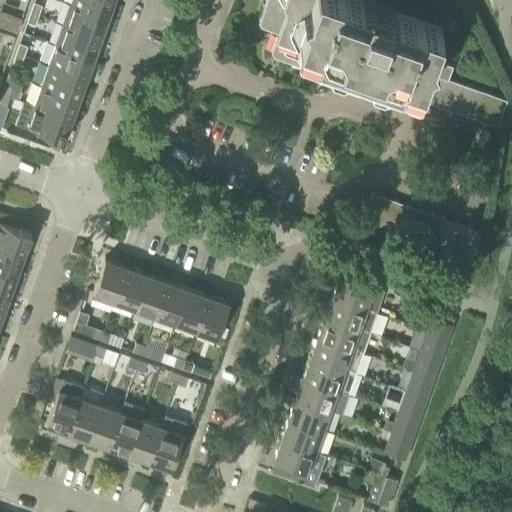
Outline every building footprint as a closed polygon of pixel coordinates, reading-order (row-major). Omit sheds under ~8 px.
[(108,16),(113,0),(72,0),(71,4),(108,16)] [(265,0),(259,21),(261,26),(265,28),(277,32),(271,51),(273,56),(292,63),(294,58),(312,64),(310,69),(333,77),(340,56),(348,59),(353,57),(371,96),(420,114),(425,100),(434,74),(446,78),(448,79),(453,65),(431,57),(442,28),(391,10),(392,8),(369,0),(368,2),(362,0),(265,0)] [(34,2),(30,12),(38,15),(42,5),(34,2)] [(100,36),(108,16),(71,4),(64,24),(100,36)] [(35,24),(38,15),(30,12),(27,21),(35,24)] [(20,22),(8,17),(4,28),(17,32),(20,22)] [(93,57),(100,36),(64,24),(57,45),(93,57)] [(19,43),(16,52),(24,55),(27,46),(19,43)] [(86,77),(93,57),(57,45),(50,65),(86,77)] [(20,65),(24,55),(16,52),(12,62),(20,65)] [(44,80),(48,60),(40,59),(35,78),(44,80)] [(79,98),(86,77),(50,65),(42,85),(79,98)] [(434,74),(425,100),(437,105),(446,78),(434,74)] [(448,79),(446,78),(437,105),(449,109),(458,82),(448,79)] [(470,87),(458,82),(449,109),(461,113),(470,87)] [(5,84),(1,93),(9,96),(13,87),(5,84)] [(71,118),(79,98),(42,85),(35,105),(71,118)] [(483,91),(470,87),(461,113),(473,118),(483,91)] [(495,95),(483,91),(473,118),(485,122),(495,95)] [(0,103),(6,106),(9,96),(1,93),(0,96),(0,103)] [(507,100),(495,95),(485,122),(497,126),(507,100)] [(71,118),(35,105),(24,101),(17,119),(20,124),(35,129),(37,135),(43,132),(64,139),(71,118)] [(383,196),(371,192),(361,218),(374,223),(383,196)] [(383,196),(374,223),(386,227),(395,200),(383,196)] [(395,200),(386,227),(398,231),(408,205),(395,200)] [(408,205),(398,231),(410,236),(420,209),(408,205)] [(420,209),(410,236),(423,240),(432,213),(420,209)] [(432,213),(423,240),(435,244),(444,218),(432,213)] [(444,218),(435,244),(447,249),(457,222),(444,218)] [(0,220),(0,244),(24,253),(31,231),(0,220)] [(457,222),(447,249),(459,253),(469,226),(457,222)] [(469,226),(459,253),(472,257),(480,230),(469,226)] [(0,267),(16,273),(24,253),(0,244),(0,267)] [(113,299),(125,265),(104,258),(92,292),(113,299)] [(134,306),(146,272),(125,265),(113,299),(134,306)] [(0,290),(9,293),(16,273),(0,267),(0,290)] [(155,314),(167,280),(146,272),(134,306),(155,314)] [(339,273),(331,294),(365,306),(376,311),(384,289),(339,273)] [(175,321),(187,287),(167,280),(155,314),(175,321)] [(196,328),(208,294),(187,287),(175,321),(196,328)] [(0,313),(2,314),(9,293),(0,290),(0,313)] [(229,302),(208,294),(196,328),(217,336),(229,302)] [(358,327),(365,306),(331,294),(324,315),(358,327)] [(368,330),(358,327),(324,315),(317,335),(360,351),(362,346),(365,345),(368,337),(366,335),(368,330)] [(428,329),(437,332),(448,336),(453,323),(441,319),(440,324),(431,321),(428,329)] [(100,339),(103,330),(94,327),(92,336),(100,339)] [(111,333),(103,330),(100,339),(108,341),(111,333)] [(442,352),(448,336),(437,332),(432,344),(424,341),(421,350),(440,357),(442,352)] [(360,351),(317,335),(310,356),(353,371),(354,368),(358,366),(361,358),(358,356),(360,351)] [(140,353),(143,345),(135,342),(132,350),(140,353)] [(106,347),(98,344),(95,353),(103,356),(106,347)] [(151,348),(143,345),(140,353),(149,356),(151,348)] [(163,352),(151,348),(149,356),(160,360),(163,352)] [(439,360),(440,357),(421,350),(418,358),(426,360),(422,372),(414,369),(414,370),(433,377),(440,360),(439,360)] [(135,367),(138,359),(130,356),(127,364),(135,367)] [(181,368),(184,359),(176,356),(173,365),(181,368)] [(353,371),(310,356),(302,376),(336,388),(346,392),(347,387),(351,386),(353,378),(351,375),(353,371)] [(147,362),(138,359),(135,367),(144,370),(147,362)] [(192,362),(184,359),(181,368),(190,370),(192,362)] [(428,393),(433,377),(414,370),(413,372),(421,375),(417,385),(409,382),(406,390),(425,397),(427,393),(428,393)] [(177,382),(179,373),(171,371),(168,379),(177,382)] [(188,376),(179,373),(177,382),(185,385),(188,376)] [(336,388),(302,376),(295,396),(329,408),(341,413),(348,393),(346,392),(336,388)] [(62,377),(46,422),(67,430),(79,396),(83,384),(62,377)] [(425,397),(406,390),(404,397),(412,400),(410,406),(385,396),(383,404),(419,417),(425,401),(424,401),(425,397)] [(88,437),(100,403),(79,396),(67,430),(88,437)] [(329,408),(295,396),(288,417),(322,429),(329,408)] [(108,444),(120,410),(100,403),(88,437),(108,444)] [(129,452),(141,418),(120,410),(108,444),(129,452)] [(314,449),(322,429),(288,417),(281,437),(314,449)] [(150,459),(162,425),(141,418),(129,452),(150,459)] [(395,422),(392,431),(411,438),(413,434),(415,429),(395,422)] [(182,432),(162,425),(150,459),(170,466),(182,432)] [(410,441),(411,438),(392,431),(389,438),(397,441),(393,453),(385,450),(385,451),(405,458),(411,441),(410,441)] [(314,450),(314,449),(281,437),(273,458),(284,462),(280,474),(314,486),(326,454),(314,450)] [(381,463),(378,472),(386,475),(386,474),(389,466),(381,463)] [(378,472),(375,480),(394,486),(397,478),(386,474),(386,475),(378,472)] [(338,494),(333,508),(343,511),(347,511),(352,499),(338,494)] [(359,511),(372,511),(374,507),(363,503),(359,511)]
